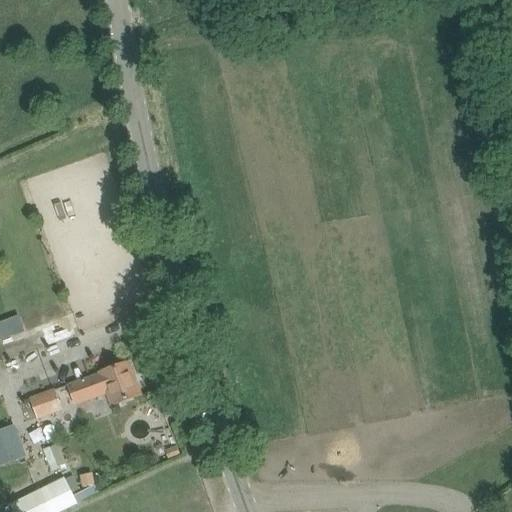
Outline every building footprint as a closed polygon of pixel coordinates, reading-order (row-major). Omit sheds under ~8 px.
[(0,338),(0,339),(21,331),(15,314),(0,320),(0,338)] [(128,364),(109,370),(67,386),(74,405),(107,393),(111,406),(140,396),(128,364)] [(63,409),(56,390),(31,400),(37,419),(63,409)] [(0,468),(16,462),(4,430),(0,431),(0,468)] [(178,446),(166,450),(169,458),(181,454),(178,446)] [(52,511),(41,489),(10,505),(14,511),(52,511)]
